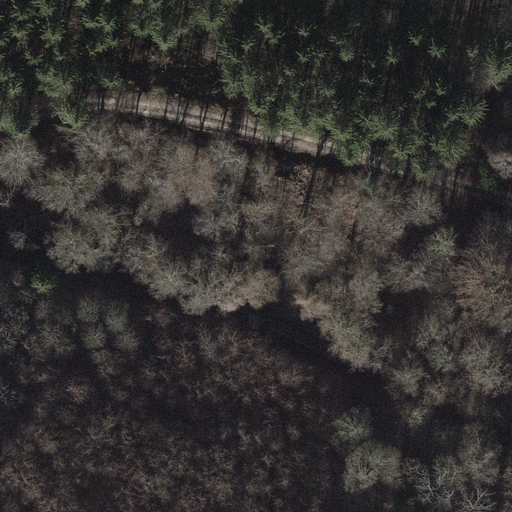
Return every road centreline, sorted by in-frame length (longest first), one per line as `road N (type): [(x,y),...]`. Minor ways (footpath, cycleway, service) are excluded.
road 1 (track): [(0,230),(511,419)]
road 2 (track): [(0,122),(101,106),(263,126),(511,199)]
